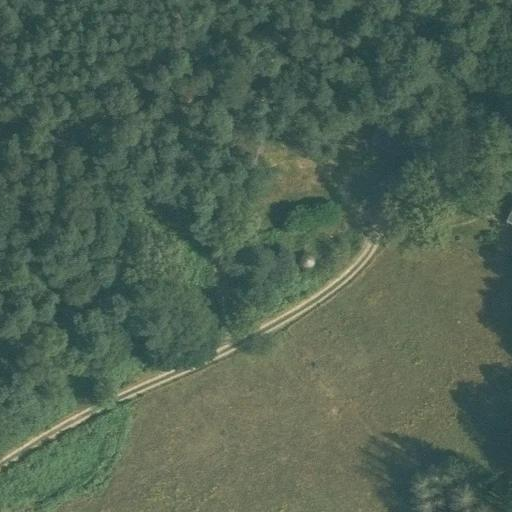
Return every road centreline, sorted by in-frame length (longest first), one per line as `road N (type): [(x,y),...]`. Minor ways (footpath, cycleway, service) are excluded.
road 1 (track): [(241,343),(78,421),(0,469)]
road 2 (track): [(241,343),(337,287),(373,248),(377,222)]
